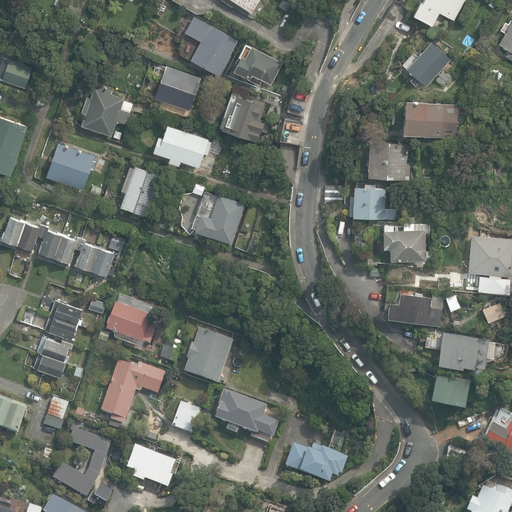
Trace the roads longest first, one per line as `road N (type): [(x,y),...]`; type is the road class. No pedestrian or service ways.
road 1 (residential): [(362,511),(410,471),(420,444),(412,419),(328,315),(310,267),(305,213),(323,100),(378,0)]
road 2 (residential): [(149,227),(33,184),(28,174),(48,117),(43,107),(0,91)]
